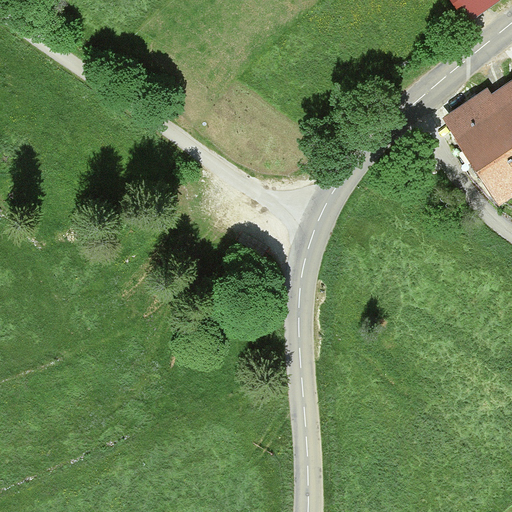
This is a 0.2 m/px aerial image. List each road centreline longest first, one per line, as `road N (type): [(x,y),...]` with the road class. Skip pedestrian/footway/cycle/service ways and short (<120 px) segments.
road 1 (tertiary): [(307,511),(299,300),(317,223),(332,190),(377,137),(511,22)]
road 2 (track): [(317,223),(273,203),(0,7)]
road 3 (track): [(415,102),(479,213),(511,237)]
